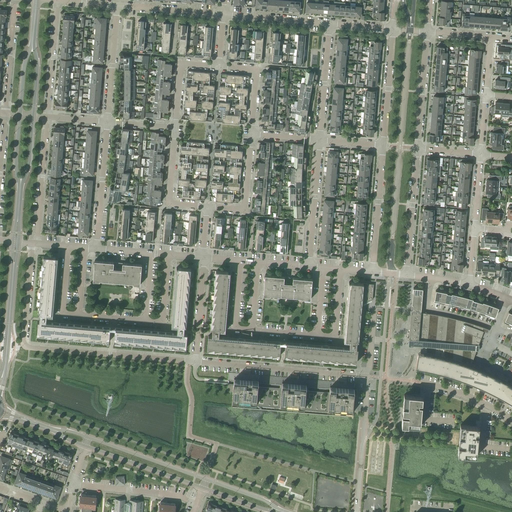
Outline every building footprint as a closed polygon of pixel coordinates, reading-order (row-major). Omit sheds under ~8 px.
[(63,21),(64,22),(64,21),(73,22),(74,22),(74,16),(74,15),(73,14),(72,14),(71,14),(69,14),(69,16),(63,15),(63,21)] [(97,15),(96,24),(105,24),(106,19),(101,18),(101,15),(97,15)] [(502,17),(501,19),(501,28),(500,28),(500,29),(506,30),(507,24),(510,24),(511,18),(502,17)] [(138,21),(138,28),(145,29),(146,22),(146,21),(138,21)] [(163,23),(163,30),(171,31),(171,24),(163,23)] [(180,25),(180,32),(187,32),(188,25),(180,24),(180,25)] [(205,27),(205,34),(212,35),(213,28),(213,27),(209,27),(206,27),(205,26),(205,27)] [(231,29),(230,36),(238,37),(239,30),(239,29),(231,29)] [(256,31),(255,38),(263,39),(264,32),(256,31)] [(273,33),(272,40),(280,40),(281,33),(273,32),(273,33)] [(298,35),(297,42),(305,42),(306,35),(306,36),(306,35),(301,35),(299,34),(298,34),(298,35)] [(338,38),(338,44),(347,45),(347,36),(343,36),(343,39),(338,38)] [(204,41),(202,41),(201,48),(211,49),(212,42),(204,41)] [(144,51),(144,43),(136,43),(136,50),(140,50),(139,51),(142,51),(144,51)] [(169,53),(169,45),(162,45),(161,52),(162,52),(162,53),(165,53),(165,52),(169,53)] [(498,47),(497,53),(501,54),(504,54),(508,54),(508,51),(510,51),(510,48),(511,48),(511,45),(505,45),(505,48),(498,47)] [(185,54),(186,47),(178,46),(178,54),(181,54),(181,55),(184,55),(184,54),(185,54)] [(211,56),(211,49),(203,48),(203,56),(204,56),(204,57),(207,57),(207,56),(211,56)] [(236,59),(237,51),(229,51),(228,58),(232,58),(232,59),(235,59),(236,59)] [(261,61),(262,53),(254,53),(254,60),(255,60),(255,61),(257,61),(258,60),(261,61)] [(278,62),(279,55),(271,54),(270,61),(274,62),(274,63),(277,63),(277,62),(278,62)] [(121,62),(122,64),(132,63),(132,57),(124,57),(124,55),(123,55),(123,57),(120,57),(120,62),(121,62)] [(303,64),(304,57),(296,56),(295,64),(296,64),(296,65),(299,65),(299,64),(303,64)] [(158,60),(157,69),(170,70),(172,64),(169,64),(169,61),(158,60)] [(496,72),(505,73),(505,66),(508,66),(508,62),(501,61),(501,65),(496,64),(496,72)] [(171,76),(170,70),(157,69),(156,78),(167,79),(168,76),(171,76)] [(265,72),(266,78),(279,79),(280,70),(269,69),(268,72),(265,72)] [(198,80),(199,72),(187,71),(187,75),(193,75),(192,79),(198,80)] [(306,72),(305,78),(315,80),(315,78),(317,79),(317,74),(314,74),(315,71),(314,71),(314,74),(306,72)] [(216,73),(204,72),(203,80),(209,81),(210,77),(215,77),(216,73)] [(231,83),(232,75),(221,74),(220,78),(226,78),(226,82),(231,83)] [(249,76),(237,75),(237,83),(243,84),(243,80),(249,80),(249,76)] [(504,88),(507,89),(508,81),(510,81),(510,78),(502,77),(502,81),(495,80),(494,88),(495,88),(504,88),(504,89),(504,88)] [(167,81),(167,79),(156,78),(156,87),(168,88),(170,82),(167,81)] [(278,88),(279,79),(266,78),(264,84),(267,84),(267,87),(278,88)] [(315,82),(315,80),(305,78),(304,84),(312,86),(315,86),(316,82),(315,82)] [(197,88),(198,84),(198,80),(192,79),(192,83),(186,83),(186,87),(197,88)] [(209,85),(209,81),(203,80),(203,88),(214,89),(215,85),(209,85)] [(231,91),(231,86),(231,83),(226,82),(225,86),(220,86),(219,90),(231,91)] [(242,88),(243,84),(237,83),(236,91),(248,92),(248,88),(242,88)] [(311,91),(312,86),(304,84),(301,83),(300,89),(311,91)] [(169,94),(168,88),(156,87),(155,96),(166,97),(166,94),(169,94)] [(197,90),(200,90),(200,88),(197,88),(186,87),(185,95),(192,95),(193,91),(197,92),(197,90)] [(277,97),(278,88),(267,87),(267,90),(264,90),(265,96),(277,97)] [(476,94),(476,88),(467,87),(465,87),(464,95),(471,96),(471,94),(476,94)] [(214,97),(214,89),(203,88),(200,88),(200,90),(202,91),(202,92),(207,93),(206,97),(214,97)] [(231,93),(233,93),(233,91),(231,91),(219,90),(218,98),(226,98),(226,94),(230,95),(231,93)] [(247,100),(248,92),(236,91),(233,91),(233,93),(236,93),(236,95),(240,95),(240,99),(247,100)] [(192,100),(192,95),(185,95),(184,103),(196,104),(199,104),(199,102),(196,102),(196,100),(192,100)] [(166,99),(166,97),(155,96),(154,105),(167,106),(169,100),(166,99)] [(277,106),(277,97),(265,96),(263,102),(266,102),(266,105),(277,106)] [(213,105),(214,97),(206,97),(206,101),(202,100),(201,102),(199,102),(199,104),(201,104),(213,105)] [(465,105),(475,106),(475,100),(471,99),(471,97),(464,97),(464,105),(465,105)] [(225,102),(226,98),(218,98),(218,106),(229,107),(232,107),(232,105),(230,104),(230,103),(225,102)] [(246,108),(247,100),(240,99),(239,104),(235,103),(235,105),(232,105),(232,107),(235,107),(246,108)] [(68,102),(57,101),(56,101),(55,107),(61,108),(61,109),(62,110),(63,110),(64,110),(65,110),(66,110),(66,108),(67,108),(67,102),(68,102)] [(195,112),(196,104),(184,103),(184,107),(190,107),(189,111),(195,112)] [(501,114),(502,103),(495,103),(495,107),(491,107),(490,115),(494,115),(495,113),(501,114)] [(509,104),(502,103),(501,114),(501,117),(508,117),(508,116),(511,116),(511,114),(511,108),(509,109),(509,104)] [(213,109),(213,105),(201,104),(201,108),(201,112),(207,113),(207,109),(213,109)] [(98,111),(98,106),(89,105),(89,113),(93,114),(93,111),(98,111)] [(168,112),(167,106),(154,105),(153,113),(153,114),(164,115),(165,112),(168,112)] [(276,115),(277,106),(266,105),(265,108),(262,108),(263,114),(276,115)] [(229,115),(229,107),(218,106),(217,110),(223,110),(223,114),(229,115)] [(246,112),(246,108),(235,107),(234,111),(234,115),(240,116),(240,112),(246,112)] [(195,120),(195,112),(189,111),(189,115),(183,115),(183,119),(195,120)] [(206,117),(207,113),(201,112),(200,120),(211,121),(212,117),(206,117)] [(228,123),(229,115),(223,114),(222,118),(217,118),(216,122),(228,123)] [(280,124),(275,124),(276,115),(263,114),(261,120),(264,120),(264,126),(268,127),(267,129),(271,128),(280,129),(280,127),(280,124)] [(240,120),(240,116),(234,115),(233,123),(245,124),(245,120),(240,120)] [(339,135),(340,126),(331,125),(330,131),(335,132),(335,135),(339,135)] [(53,134),(54,134),(54,133),(64,134),(65,128),(64,128),(64,127),(63,126),(62,126),(61,126),(60,126),(60,128),(54,127),(53,134)] [(88,127),(87,136),(96,137),(96,131),(91,131),(91,128),(88,127)] [(491,132),(490,138),(502,139),(502,134),(504,134),(505,128),(494,127),(494,133),(491,132)] [(152,132),(151,141),(164,142),(166,136),(163,136),(163,133),(152,132)] [(501,145),(502,139),(490,138),(490,144),(493,145),(492,150),(503,150),(504,145),(501,145)] [(165,148),(164,142),(151,141),(150,150),(161,151),(162,148),(165,148)] [(259,144),(260,150),(273,152),(274,142),(262,141),(262,144),(259,144)] [(192,150),(193,142),(187,142),(186,146),(181,145),(181,149),(192,150)] [(204,143),(198,143),(197,151),(209,152),(209,148),(204,147),(204,143)] [(225,153),(226,145),(220,145),(220,149),(214,148),(214,152),(225,153)] [(237,146),(232,146),(231,154),(242,155),(243,151),(237,150),(237,146)] [(328,151),(328,157),(337,157),(338,149),(334,148),(333,151),(328,151)] [(191,159),(192,150),(181,149),(180,153),(186,154),(185,158),(187,158),(191,159)] [(161,154),(161,151),(150,150),(149,159),(162,160),(164,154),(161,154)] [(272,161),(273,152),(260,150),(258,156),(261,157),(261,160),(272,161)] [(209,156),(209,152),(197,151),(197,159),(201,159),(203,159),(203,155),(209,156)] [(225,161),(225,153),(214,152),(214,156),(219,157),(219,160),(219,161),(220,161),(225,161)] [(242,159),(242,155),(231,154),(230,162),(234,162),(236,162),(236,158),(242,159)] [(187,162),(187,158),(185,158),(180,157),(179,165),(193,167),(194,164),(191,164),(191,162),(187,162)] [(428,165),(437,166),(439,166),(440,158),(434,158),(434,160),(427,159),(427,165),(428,165)] [(163,166),(162,160),(149,159),(149,168),(160,169),(160,166),(163,166)] [(208,160),(203,159),(201,159),(201,163),(196,163),(196,164),(194,164),(193,167),(208,168),(208,160)] [(220,165),(220,161),(219,161),(219,160),(213,160),(213,168),(227,169),(227,167),(224,167),(225,165),(220,165)] [(271,170),(272,161),(261,160),(261,162),(258,162),(258,168),(271,170)] [(242,162),(236,162),(234,162),(234,166),(230,166),(229,167),(227,167),(227,169),(241,171),(242,162)] [(193,169),(193,167),(179,165),(178,173),(186,174),(186,170),(191,170),(191,169),(193,169)] [(207,176),(208,168),(193,167),(193,169),(196,169),(196,171),(200,171),(200,175),(207,176)] [(93,169),(84,168),(81,168),(80,176),(87,176),(87,174),(93,175),(93,169)] [(160,172),(160,169),(149,168),(148,177),(161,178),(163,172),(160,172)] [(227,172),(227,169),(213,168),(212,176),(219,177),(220,173),(224,173),(224,171),(227,172)] [(270,178),(271,170),(258,168),(257,174),(260,175),(259,178),(270,178)] [(240,179),(241,171),(227,169),(227,172),(229,172),(229,173),(233,174),(233,178),(240,179)] [(130,173),(128,173),(117,171),(117,172),(117,171),(118,172),(118,175),(116,175),(116,177),(129,179),(130,173)] [(185,178),(186,174),(178,173),(178,181),(189,182),(192,182),(192,180),(190,180),(190,178),(185,178)] [(206,184),(207,176),(200,175),(199,179),(195,179),(195,180),(192,180),(192,182),(195,183),(206,184)] [(486,185),(486,186),(499,187),(499,181),(501,181),(502,176),(492,175),(492,179),(491,180),(487,180),(486,181),(486,182),(485,184),(486,185)] [(219,181),(219,177),(212,176),(211,184),(223,185),(225,185),(226,183),(223,183),(223,181),(219,181)] [(128,185),(129,179),(116,177),(116,178),(116,177),(117,177),(117,181),(115,181),(115,183),(128,185)] [(162,184),(161,178),(148,177),(147,186),(158,187),(158,184),(162,184)] [(240,186),(240,179),(233,178),(233,182),(228,182),(228,183),(226,183),(225,185),(228,186),(240,186)] [(270,187),(270,178),(259,178),(259,180),(256,180),(257,186),(270,187)] [(189,190),(189,182),(178,181),(177,185),(183,186),(183,190),(189,190)] [(114,187),(114,189),(122,190),(122,191),(127,192),(128,185),(115,183),(114,187)] [(206,188),(206,184),(195,183),(194,187),(194,190),(194,191),(200,191),(200,187),(206,188)] [(222,193),(223,185),(211,184),(211,188),(216,188),(216,193),(222,193)] [(158,190),(158,187),(147,186),(146,195),(159,196),(161,190),(158,190)] [(239,190),(240,186),(228,186),(228,190),(227,193),(233,194),(234,190),(239,190)] [(269,196),(270,187),(257,186),(255,192),(258,193),(258,195),(269,196)] [(498,193),(499,187),(486,186),(486,187),(485,188),(485,190),(486,191),(485,192),(490,193),(491,194),(490,198),(500,199),(500,193),(498,193)] [(120,196),(122,191),(122,190),(114,189),(110,188),(109,192),(111,193),(110,194),(120,196)] [(188,198),(189,190),(183,190),(182,194),(177,193),(176,197),(188,198)] [(199,195),(200,191),(194,191),(193,199),(205,200),(205,196),(199,195)] [(221,201),(222,193),(216,193),(216,197),(210,196),(210,200),(221,201)] [(233,198),(233,194),(227,193),(227,202),(238,203),(239,199),(233,198)] [(119,203),(120,196),(110,194),(110,196),(109,196),(108,200),(111,201),(111,203),(111,201),(119,203)] [(160,202),(159,196),(146,195),(146,204),(157,205),(157,202),(160,202)] [(268,205),(269,196),(258,195),(258,198),(255,198),(255,204),(268,205)] [(434,206),(434,198),(425,197),(424,203),(429,203),(429,206),(434,206)] [(267,214),(268,205),(255,204),(254,210),(257,211),(256,214),(267,214)] [(423,215),(433,216),(435,216),(435,208),(428,207),(428,209),(424,209),(423,215)] [(492,224),(493,212),(488,212),(488,210),(487,209),(482,208),(481,218),(484,218),(486,220),(485,222),(488,222),(489,223),(492,224)] [(122,209),(122,216),(129,217),(130,210),(129,210),(129,209),(126,209),(122,209)] [(147,211),(147,219),(154,219),(155,212),(151,212),(151,211),(148,210),(148,211),(147,211)] [(304,213),(304,211),(294,211),(294,217),(302,217),(302,219),(302,217),(305,217),(305,213),(304,213)] [(164,213),(163,220),(171,221),(172,213),(171,213),(171,212),(168,212),(168,213),(164,213)] [(499,213),(493,212),(492,224),(495,224),(496,223),(498,223),(499,219),(503,219),(504,214),(499,213)] [(189,215),(189,222),(196,223),(197,215),(193,215),(193,214),(190,214),(190,215),(189,215)] [(215,217),(214,224),(222,225),(223,218),(222,218),(222,217),(219,216),(219,217),(215,217)] [(240,222),(238,221),(238,226),(239,227),(247,227),(248,220),(244,219),(241,218),(241,219),(240,219),(240,222)] [(257,221),(256,228),(264,229),(264,221),(263,221),(263,220),(261,220),(260,221),(257,221)] [(280,225),(279,230),(281,230),(289,231),(290,223),(286,223),(286,222),(283,222),(283,223),(282,223),(282,225),(280,225)] [(57,226),(56,226),(47,225),(45,225),(45,232),(51,232),(51,233),(51,234),(52,234),(53,234),(54,234),(55,234),(55,232),(56,232),(57,226)] [(87,235),(88,229),(79,228),(78,237),(82,237),(82,234),(87,235)] [(128,239),(128,232),(120,231),(120,238),(128,239)] [(153,241),(153,234),(145,233),(145,240),(153,241)] [(169,242),(170,235),(162,234),(162,241),(161,241),(161,242),(170,243),(170,242),(169,242)] [(484,246),(490,247),(491,237),(485,236),(484,239),(481,239),(480,247),(484,247),(484,246)] [(194,244),(195,237),(187,237),(187,244),(186,244),(195,245),(195,244),(194,244)] [(491,237),(490,247),(490,249),(499,250),(499,241),(496,240),(497,237),(491,237)] [(220,246),(221,239),(213,239),(212,246),(217,247),(220,247),(220,246)] [(245,249),(246,242),(238,241),(238,248),(237,248),(245,249)] [(262,250),(263,243),(255,242),(254,249),(254,250),(262,250)] [(287,252),(288,245),(280,244),(279,252),(279,251),(279,252),(287,253),(287,252)] [(328,258),(329,250),(320,249),(320,255),(325,255),(324,258),(328,258)] [(363,253),(362,253),(352,252),(352,260),(357,260),(357,258),(362,259),(363,253)] [(50,315),(53,315),(58,257),(43,256),(43,265),(42,265),(42,266),(41,267),(41,268),(42,269),(42,270),(41,286),(40,287),(40,288),(40,289),(40,290),(40,291),(39,308),(38,308),(38,309),(38,310),(38,311),(38,312),(39,313),(38,314),(40,314),(39,321),(50,322),(50,315)] [(114,262),(94,260),(93,281),(100,281),(100,280),(133,283),(133,284),(140,285),(142,264),(122,263),(122,264),(114,263),(114,262)] [(487,275),(488,264),(482,264),(482,262),(478,262),(477,271),(481,271),(481,274),(487,275)] [(495,265),(488,264),(487,275),(494,275),(494,272),(499,273),(499,264),(495,263),(495,265)] [(185,327),(186,327),(186,325),(187,324),(187,323),(187,322),(187,321),(186,320),(188,304),(188,303),(189,303),(189,302),(189,301),(189,300),(188,299),(190,282),(190,281),(191,280),(191,279),(191,278),(190,277),(191,269),(176,267),(171,325),(175,326),(174,333),(184,333),(185,327)] [(501,268),(500,277),(503,277),(503,282),(510,282),(511,271),(506,271),(507,269),(506,268),(504,268),(501,268)] [(222,330),(225,330),(230,272),(216,271),(215,279),(215,280),(214,280),(214,281),(214,282),(214,283),(214,284),(215,284),(213,301),(212,302),(212,303),(212,304),(212,305),(213,305),(213,306),(211,322),(211,323),(211,324),(210,324),(210,325),(210,326),(211,327),(211,329),(212,329),(212,336),(221,337),(222,330)] [(310,299),(311,294),(312,279),(293,277),(293,279),(292,279),(290,278),(289,277),(287,277),(285,278),(284,278),(284,277),(265,275),(263,295),(310,299)] [(349,282),(344,340),(346,340),(346,347),(356,348),(357,341),(358,341),(358,340),(359,340),(359,339),(360,338),(360,337),(360,336),(359,336),(359,335),(360,318),(361,318),(361,317),(362,316),(362,315),(361,315),(361,314),(361,305),(363,304),(365,303),(367,302),(369,301),(371,300),(372,300),(374,284),(349,282)] [(455,294),(452,294),(449,305),(454,307),(457,296),(457,295),(455,294)] [(460,296),(457,295),(457,296),(454,307),(459,308),(462,297),(463,296),(460,296)] [(465,297),(463,296),(462,297),(459,308),(464,309),(468,298),(465,297)] [(470,298),(468,298),(464,309),(469,311),(473,300),(473,299),(470,298)] [(476,300),(473,299),(473,300),(469,311),(474,312),(478,301),(476,300)] [(481,301),(478,301),(474,312),(479,314),(483,303),(483,302),(481,301)] [(486,303),(483,302),(483,303),(479,314),(484,315),(488,305),(488,304),(486,303)] [(491,305),(488,304),(488,305),(484,315),(489,317),(493,307),(493,306),(491,305)] [(496,307),(493,306),(493,307),(489,317),(494,319),(498,308),(496,307)] [(423,313),(423,311),(412,310),(411,310),(410,327),(409,343),(408,345),(422,346),(421,354),(429,355),(438,357),(446,359),(455,361),(464,364),(470,366),(476,350),(479,351),(479,348),(479,345),(478,345),(484,331),(487,333),(489,329),(484,327),(479,326),(474,324),(469,323),(465,321),(461,320),(456,319),(452,318),(447,317),(443,316),(438,315),(434,314),(429,313),(423,313)] [(110,327),(50,322),(39,321),(38,321),(37,335),(45,336),(46,337),(47,337),(48,338),(49,337),(50,337),(67,338),(68,339),(69,339),(70,339),(71,339),(72,338),(88,340),(89,341),(90,341),(91,341),(92,341),(93,341),(93,340),(109,342),(110,331),(110,327)] [(187,334),(184,333),(174,333),(115,328),(115,331),(114,342),(129,343),(130,344),(131,345),(132,345),(133,345),(134,344),(151,345),(151,346),(152,346),(153,347),(154,347),(155,346),(156,346),(173,347),(173,348),(174,348),(175,348),(176,348),(177,348),(177,347),(186,348),(187,334)] [(281,342),(221,337),(212,336),(208,336),(207,350),(216,351),(217,352),(218,352),(219,352),(220,352),(221,351),(237,353),(238,353),(239,354),(240,354),(241,354),(242,353),(259,354),(259,355),(260,355),(261,356),(262,356),(263,356),(263,355),(264,355),(280,356),(281,342)] [(358,348),(356,348),(346,347),(285,342),(284,357),(300,358),(301,359),(302,359),(303,359),(304,359),(305,358),(321,360),(322,360),(322,361),(323,361),(324,361),(325,361),(326,361),(326,360),(343,362),(344,363),(345,363),(346,363),(347,363),(347,362),(348,362),(356,363),(358,348)] [(478,369),(470,366),(464,364),(455,361),(446,359),(438,357),(429,355),(421,354),(419,366),(423,367),(429,368),(436,370),(439,371),(443,372),(446,373),(449,374),(453,375),(456,376),(459,377),(462,378),(469,380),(472,381),(472,382),(474,378),(477,379),(480,380),(483,372),(480,371),(477,370),(478,369)] [(486,373),(483,372),(480,380),(477,386),(483,388),(490,391),(496,394),(502,398),(508,401),(511,403),(511,385),(511,386),(507,384),(507,383),(503,381),(503,382),(499,380),(499,379),(494,376),(494,377),(490,375),(490,374),(486,373)] [(232,404),(256,406),(258,381),(258,382),(252,381),(252,380),(252,381),(246,381),(246,380),(246,381),(240,380),(240,379),(240,380),(234,380),(234,379),(234,383),(232,404)] [(280,408),(304,410),(306,385),(306,386),(300,385),(300,384),(300,385),(294,385),(294,384),(294,385),(288,384),(288,383),(288,384),(282,384),(282,383),(280,408)] [(348,389),(342,389),(342,388),(342,389),(336,389),(336,387),(336,388),(330,388),(330,387),(328,412),(352,414),(352,412),(354,389),(354,390),(348,390),(348,388),(348,389)] [(423,396),(404,395),(402,413),(409,414),(408,416),(402,416),(401,425),(420,427),(422,405),(419,405),(419,403),(422,403),(423,396)] [(478,426),(460,425),(460,431),(459,443),(465,444),(465,446),(459,446),(458,449),(458,455),(476,457),(478,435),(475,435),(475,433),(478,433),(479,426),(478,426)] [(12,443),(16,434),(13,433),(12,434),(10,433),(9,437),(7,436),(6,441),(12,443)] [(16,448),(20,436),(18,436),(19,435),(16,434),(12,443),(11,446),(16,448)] [(22,449),(26,438),(23,436),(22,437),(20,436),(16,448),(22,449)] [(28,448),(31,440),(28,439),(29,439),(26,438),(22,449),(27,451),(28,448)] [(33,450),(36,441),(33,440),(33,441),(31,440),(28,448),(33,450)] [(37,454),(41,444),(39,443),(39,442),(36,441),(33,450),(32,452),(37,454)] [(43,454),(46,445),(43,444),(41,444),(37,454),(42,456),(43,454)] [(48,456),(51,447),(49,447),(49,446),(46,445),(43,454),(48,456)] [(53,457),(56,448),(53,447),(53,448),(51,447),(48,456),(53,457)] [(58,459),(61,451),(59,450),(56,448),(53,457),(58,459)] [(63,463),(67,452),(64,451),(63,452),(61,451),(58,459),(57,462),(63,463)] [(72,455),(69,454),(70,453),(67,452),(63,463),(68,465),(69,463),(70,463),(71,459),(70,459),(72,455)] [(1,455),(0,456),(0,461),(7,464),(10,465),(12,460),(3,456),(1,455)] [(10,465),(7,464),(0,461),(0,466),(7,469),(8,470),(10,465)] [(20,485),(23,474),(19,472),(15,483),(20,485)] [(25,487),(29,476),(23,474),(20,485),(25,487)] [(30,489),(34,478),(29,476),(25,487),(30,489)] [(125,484),(125,482),(124,476),(115,477),(116,485),(125,484)] [(35,490),(39,480),(34,478),(30,489),(35,490)] [(41,492),(44,482),(39,480),(35,490),(41,492)] [(46,494),(50,483),(44,482),(41,492),(46,494)] [(51,496),(55,484),(55,485),(50,483),(46,494),(51,496)] [(62,486),(55,484),(51,496),(57,498),(58,496),(57,495),(58,493),(59,493),(62,486)] [(80,505),(80,508),(92,509),(95,509),(95,506),(96,507),(97,498),(96,498),(96,495),(81,494),(81,497),(79,497),(79,505),(80,505)] [(125,500),(115,499),(114,511),(142,511),(143,501),(130,500),(130,504),(124,503),(125,500)] [(175,511),(176,507),(175,506),(175,504),(160,502),(160,505),(158,505),(157,511),(175,511)] [(210,511),(213,504),(210,503),(210,504),(208,503),(206,507),(205,507),(204,511),(205,511),(204,511),(210,511)]
